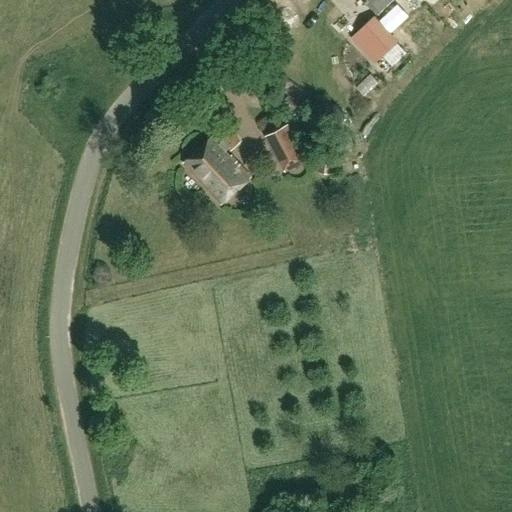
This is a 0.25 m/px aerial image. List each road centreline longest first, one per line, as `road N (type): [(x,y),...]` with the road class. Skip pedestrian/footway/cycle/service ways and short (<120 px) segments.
road 1 (unclassified): [(91,511),(58,344),(79,200),(115,116),(232,0)]
road 2 (track): [(60,305),(295,252)]
